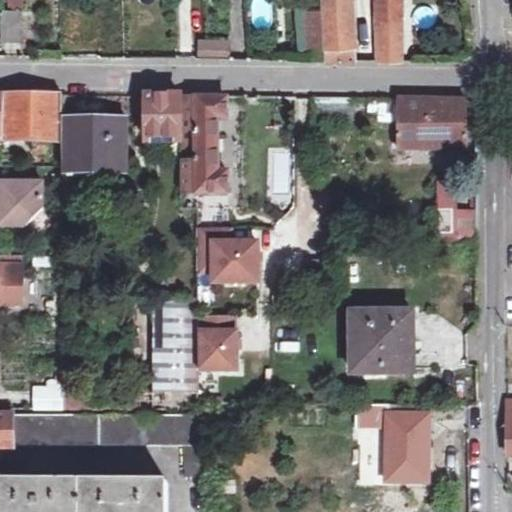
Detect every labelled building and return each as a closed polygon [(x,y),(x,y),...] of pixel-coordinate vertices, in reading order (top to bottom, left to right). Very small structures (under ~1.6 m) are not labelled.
[(322,58),(352,59),(350,0),(319,0),(320,8),(322,43),(322,58)] [(371,0),(372,59),(382,59),(398,59),(399,0),(371,0)] [(0,38),(19,38),(19,6),(0,6),(0,38)] [(304,43),(322,43),(320,8),(301,10),(304,43)] [(201,40),(202,56),(225,56),(224,40),(201,40)] [(0,96),(0,104),(0,140),(28,141),(22,118),(23,96),(0,96)] [(61,97),(23,96),(22,118),(62,118),(61,97)] [(179,140),(178,98),(154,98),(145,97),(146,140),(179,140)] [(226,98),(178,98),(179,140),(179,147),(198,148),(198,162),(190,162),(190,173),(197,173),(197,192),(227,192),(226,173),(215,173),(215,162),(216,130),(216,119),(225,119),(226,98)] [(464,101),(395,100),(396,150),(464,150),(464,101)] [(62,118),(22,118),(28,141),(62,141),(62,118)] [(62,165),(125,165),(124,120),(62,118),(62,141),(62,165)] [(0,226),(24,228),(42,210),(41,184),(0,183),(0,226)] [(436,185),(436,241),(455,242),(455,185),(436,185)] [(210,278),(210,289),(262,289),(262,241),(198,241),(197,278),(210,278)] [(0,258),(0,302),(25,303),(27,260),(0,258)] [(332,291),(333,260),(302,259),(302,290),(332,291)] [(134,394),(134,408),(196,408),(196,401),(197,300),(154,301),(153,390),(134,390),(134,394)] [(410,375),(410,314),(350,313),(349,374),(410,375)] [(242,332),(198,333),(199,378),(243,377),(242,332)] [(63,409),(134,408),(134,394),(63,394),(63,409)] [(386,422),(386,465),(426,466),(426,433),(426,418),(434,419),(441,419),(442,406),(358,404),(358,421),(386,422)] [(0,448),(12,449),(12,444),(12,414),(0,413),(0,448)] [(12,414),(12,444),(183,443),(203,444),(202,423),(202,421),(201,418),(199,415),(197,414),(194,413),(12,414)] [(426,418),(426,433),(434,432),(434,419),(426,418)] [(183,473),(203,473),(203,462),(203,444),(183,443),(183,473)] [(426,472),(386,471),(386,479),(425,480),(426,472)] [(164,511),(164,480),(0,481),(0,511),(164,511)]
